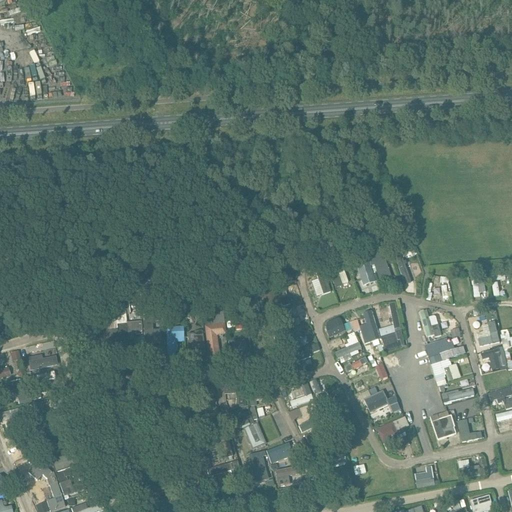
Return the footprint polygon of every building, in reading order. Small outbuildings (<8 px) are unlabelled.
[(354,259),(362,285),(391,277),(383,248),(367,253),(367,255),(354,259)] [(396,261),(404,285),(410,283),(402,259),(396,261)] [(339,298),(353,293),(344,265),(330,270),(339,298)] [(288,278),(290,286),(296,283),(294,276),(288,278)] [(308,283),(312,297),(331,291),(327,277),(308,283)] [(473,280),(474,297),(487,297),(486,279),(473,280)] [(458,281),(451,283),(456,302),(466,299),(463,287),(460,288),(458,281)] [(492,283),(495,297),(500,296),(498,282),(492,283)] [(276,293),(281,307),(290,304),(285,290),(276,293)] [(384,350),(403,346),(395,302),(388,304),(392,326),(380,329),(384,350)] [(495,311),(497,330),(511,328),(511,322),(508,323),(506,310),(495,311)] [(224,311),(213,312),(214,335),(225,334),(224,311)] [(366,324),(358,327),(365,344),(380,339),(370,311),(362,313),(366,324)] [(452,365),(450,358),(466,354),(464,347),(454,349),(452,341),(443,344),(440,335),(445,333),(442,319),(436,320),(434,314),(427,316),(431,330),(426,331),(430,346),(427,346),(437,387),(448,385),(448,381),(461,378),(457,364),(452,365)] [(327,325),(329,331),(326,332),(329,339),(344,332),(339,320),(327,325)] [(353,332),(360,330),(357,320),(350,322),(353,332)] [(86,344),(97,342),(94,322),(69,326),(71,334),(84,332),(86,344)] [(155,345),(160,344),(159,327),(144,327),(145,348),(155,347),(155,345)] [(183,344),(183,329),(169,329),(169,354),(183,354),(183,350),(179,350),(179,344),(183,344)] [(476,334),(477,343),(483,342),(484,349),(502,347),(501,331),(476,334)] [(188,336),(190,354),(196,353),(201,355),(201,358),(205,357),(203,337),(196,337),(192,336),(188,336)] [(335,351),(339,364),(351,361),(349,354),(360,351),(356,337),(346,340),(348,348),(335,351)] [(228,342),(231,363),(238,362),(236,350),(246,349),(245,340),(228,342)] [(490,359),(491,370),(505,368),(503,350),(481,353),(482,360),(490,359)] [(12,363),(21,361),(19,351),(10,353),(12,363)] [(382,364),(348,379),(352,387),(374,377),(376,382),(388,377),(382,364)] [(0,380),(10,378),(8,369),(0,371),(0,380)] [(496,414),(498,426),(511,423),(511,384),(509,370),(489,374),(492,391),(489,392),(491,403),(504,400),(506,412),(496,414)] [(0,399),(20,396),(17,383),(0,386),(0,399)] [(361,395),(369,413),(388,405),(382,391),(372,395),(370,391),(361,395)] [(395,396),(387,400),(392,414),(401,411),(395,396)] [(230,410),(237,429),(254,423),(252,418),(256,416),(255,412),(250,414),(244,398),(235,401),(238,407),(230,410)] [(430,416),(436,440),(456,435),(450,411),(430,416)] [(406,418),(377,428),(383,445),(399,439),(402,448),(410,445),(407,437),(428,429),(426,423),(410,429),(406,418)] [(457,422),(462,443),(483,439),(481,431),(470,434),(467,420),(457,422)] [(244,429),(252,449),(265,443),(256,424),(244,429)] [(173,448),(172,448),(161,452),(160,448),(159,446),(157,445),(147,448),(146,450),(150,462),(175,454),(173,448)] [(272,458),(286,453),(284,445),(269,450),(272,458)] [(511,449),(501,451),(505,473),(511,471),(511,449)] [(264,465),(262,458),(256,459),(255,454),(249,455),(254,483),(262,482),(259,465),(264,465)] [(59,457),(52,459),(55,472),(62,470),(59,457)] [(41,461),(28,471),(35,481),(42,475),(46,480),(52,476),(41,461)] [(480,466),(469,467),(469,461),(459,461),(460,478),(480,477),(480,466)] [(164,490),(170,488),(163,464),(146,469),(148,475),(158,472),(164,490)] [(415,474),(416,487),(434,486),(433,466),(425,467),(426,473),(415,474)] [(213,468),(206,471),(211,480),(217,477),(213,468)] [(279,486),(292,482),(287,468),(274,472),(279,486)] [(58,481),(68,479),(65,472),(56,475),(58,481)] [(71,481),(61,482),(62,496),(72,495),(71,481)] [(58,483),(49,485),(53,499),(46,501),(49,511),(64,508),(58,483)] [(470,501),(473,511),(494,511),(489,495),(470,501)] [(159,511),(172,511),(167,499),(156,503),(159,511)] [(467,511),(464,499),(451,503),(453,511),(467,511)] [(0,511),(12,511),(11,506),(3,508),(1,500),(0,500),(0,511)] [(93,511),(89,502),(71,509),(71,511),(93,511)]
